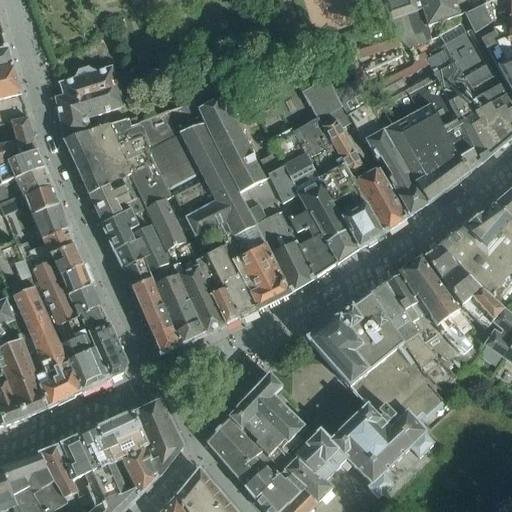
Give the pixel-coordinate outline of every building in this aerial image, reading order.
[(373,0),(375,5),(376,5),(380,7),(380,10),(379,13),(378,13),(381,22),(382,21),(385,23),(385,24),(391,22),(404,18),(423,11),(418,0),(373,0)] [(418,0),(423,11),(428,28),(434,26),(464,16),(464,17),(472,13),(466,0),(418,0)] [(510,21),(511,20),(511,0),(496,0),(497,1),(487,6),(472,13),(464,17),(472,31),(474,35),(489,26),(492,24),(510,21)] [(466,0),(472,13),(487,6),(497,1),(496,0),(466,0)] [(428,28),(423,11),(404,18),(418,46),(430,41),(429,31),(428,28)] [(404,18),(391,22),(397,41),(399,41),(411,49),(418,46),(404,18)] [(511,39),(511,20),(510,21),(492,24),(489,26),(494,35),(495,35),(500,43),(506,41),(510,39),(511,39)] [(511,56),(509,52),(506,41),(500,43),(495,35),(494,35),(489,26),(474,35),(493,70),(496,69),(511,96),(511,56)] [(511,109),(490,72),(493,70),(474,35),(472,31),(444,45),(447,50),(426,60),(429,66),(433,76),(433,77),(447,102),(446,102),(458,123),(456,124),(479,167),(511,138),(511,109)] [(0,69),(12,67),(6,49),(0,50),(0,69)] [(0,101),(21,97),(12,67),(0,69),(0,101)] [(124,108),(111,70),(94,75),(94,74),(88,70),(79,73),(75,79),(75,81),(59,86),(63,99),(55,99),(61,128),(62,135),(63,142),(87,132),(91,131),(90,125),(88,119),(124,108)] [(447,102),(433,77),(371,111),(383,133),(427,206),(468,176),(479,167),(456,124),(458,123),(446,102),(447,102)] [(313,124),(293,135),(358,252),(381,237),(374,224),(377,223),(367,206),(366,207),(322,129),(347,118),(342,108),(333,93),(326,81),(302,94),(317,121),(313,124)] [(357,83),(333,93),(342,108),(347,118),(348,118),(369,107),(368,105),(357,83)] [(300,241),(269,180),(264,182),(255,164),(254,158),(242,135),(217,88),(180,102),(182,108),(194,104),(203,124),(212,145),(255,228),(256,228),(263,241),(267,240),(284,274),(293,294),(315,280),(297,242),(300,241)] [(28,120),(21,97),(0,101),(0,126),(11,124),(27,121),(28,125),(29,124),(28,120)] [(87,132),(63,142),(76,169),(144,136),(152,152),(147,154),(165,192),(199,174),(180,137),(203,124),(194,104),(182,108),(138,124),(131,127),(130,124),(129,120),(91,131),(87,132)] [(427,206),(383,133),(371,111),(369,107),(348,118),(351,124),(362,144),(364,143),(379,166),(382,164),(390,178),(387,180),(409,218),(427,207),(427,206)] [(405,220),(377,172),(359,182),(355,174),(362,171),(341,130),(351,124),(348,118),(347,118),(322,129),(366,207),(367,206),(377,223),(374,224),(381,237),(405,220)] [(0,168),(37,154),(33,139),(30,129),(29,124),(28,125),(27,121),(11,124),(13,133),(16,144),(0,147),(0,168)] [(284,274),(267,240),(263,241),(256,228),(255,228),(212,145),(203,124),(180,137),(199,174),(204,183),(174,198),(195,239),(216,230),(225,248),(257,313),(277,302),(293,294),(284,274)] [(358,252),(293,135),(291,131),(271,142),(284,168),(334,262),(337,266),(358,252)] [(169,200),(147,154),(152,152),(144,136),(76,169),(89,196),(131,176),(140,199),(146,210),(165,202),(166,202),(165,202),(169,200)] [(0,168),(0,186),(2,186),(14,181),(44,170),(37,154),(0,168)] [(334,262),(284,168),(268,177),(269,180),(300,241),(297,242),(315,280),(337,266),(334,262)] [(44,170),(14,181),(23,200),(24,200),(52,189),(44,170)] [(140,199),(131,176),(89,196),(102,226),(123,217),(119,210),(128,205),(140,199)] [(59,207),(52,189),(24,200),(27,207),(31,217),(59,207)] [(511,193),(495,208),(511,222),(511,193)] [(167,256),(146,210),(140,199),(128,205),(138,229),(129,232),(135,244),(114,253),(123,271),(143,264),(141,259),(160,251),(163,258),(167,256)] [(203,260),(208,257),(200,241),(187,247),(166,202),(165,202),(146,210),(167,256),(205,337),(238,321),(220,286),(216,287),(203,260)] [(138,229),(128,205),(119,210),(123,217),(102,226),(114,253),(135,244),(129,232),(138,229)] [(68,230),(59,207),(31,217),(41,241),(68,230)] [(441,245),(438,247),(466,278),(491,300),(504,310),(506,313),(511,305),(511,222),(495,208),(485,215),(441,245)] [(74,247),(68,230),(41,241),(44,247),(49,258),(74,247)] [(61,348),(17,248),(14,242),(0,248),(0,286),(6,301),(9,310),(10,310),(12,313),(10,314),(18,332),(21,342),(25,352),(39,388),(46,411),(81,394),(60,348),(61,348)] [(87,337),(78,317),(68,298),(59,279),(49,258),(44,247),(30,253),(26,244),(17,248),(61,348),(60,348),(81,394),(110,380),(90,337),(87,337)] [(82,267),(74,247),(49,258),(59,279),(82,267)] [(438,247),(423,259),(461,307),(493,334),(496,328),(507,314),(507,313),(506,313),(504,310),(491,300),(466,278),(438,247)] [(257,313),(225,248),(208,257),(203,260),(216,287),(220,286),(238,321),(257,313)] [(150,280),(151,279),(152,281),(182,348),(205,337),(167,256),(163,258),(160,251),(141,259),(143,264),(150,280)] [(469,326),(458,312),(459,312),(420,261),(398,277),(423,317),(427,315),(452,348),(451,349),(459,360),(467,367),(477,356),(465,342),(469,339),(463,331),(469,326)] [(150,280),(143,264),(123,271),(131,290),(152,281),(151,279),(150,280)] [(91,288),(82,267),(59,279),(68,298),(91,288)] [(423,317),(398,277),(385,286),(435,361),(443,372),(447,369),(459,360),(451,349),(452,348),(427,315),(423,317)] [(182,348),(152,281),(131,290),(161,357),(182,348)] [(435,361),(385,286),(369,296),(423,376),(442,394),(455,379),(447,369),(443,372),(435,361)] [(100,308),(91,288),(68,298),(78,317),(100,308)] [(423,376),(369,296),(307,341),(367,408),(382,425),(415,398),(426,412),(443,396),(442,394),(423,376)] [(18,332),(10,314),(12,313),(10,310),(9,310),(6,301),(5,301),(0,303),(0,422),(2,429),(46,411),(39,388),(25,352),(21,342),(18,332)] [(109,329),(100,308),(78,317),(87,337),(90,337),(109,329)] [(511,317),(507,314),(496,328),(484,347),(511,366),(511,317)] [(126,367),(109,329),(90,337),(110,380),(122,375),(126,367)] [(294,453),(303,444),(296,437),(304,429),(273,398),(281,390),(269,377),(229,420),(261,454),(262,453),(264,456),(264,457),(272,465),(282,475),(285,473),(296,461),(294,459),(297,456),(294,453)] [(182,449),(159,402),(133,415),(148,450),(149,452),(162,447),(174,459),(182,449)] [(309,511),(332,490),(324,482),(341,466),(347,472),(352,467),(371,487),(367,490),(378,502),(391,489),(381,479),(410,452),(419,461),(432,448),(423,438),(425,436),(406,416),(389,433),(382,425),(367,408),(329,444),(319,433),(317,436),(305,447),(303,444),(294,453),(297,456),(294,459),(296,461),(285,473),(289,478),(302,491),(281,511),(309,511)] [(148,450),(133,415),(96,432),(110,466),(121,462),(148,450)] [(261,454),(229,420),(206,446),(244,490),(272,465),(264,457),(264,456),(262,453),(261,454)] [(110,466),(96,432),(80,439),(80,440),(95,474),(110,466)] [(72,485),(95,474),(80,440),(61,448),(68,465),(65,467),(72,485)] [(162,447),(149,452),(153,461),(148,464),(155,481),(160,477),(174,459),(162,447)] [(68,465),(61,448),(38,456),(48,477),(64,505),(66,507),(69,511),(83,511),(79,501),(77,501),(72,485),(65,467),(68,465)] [(153,461),(149,452),(148,450),(121,462),(139,499),(155,481),(148,464),(153,461)] [(48,477),(38,456),(0,470),(0,475),(17,511),(69,511),(66,507),(64,505),(48,477)] [(95,474),(72,485),(77,501),(79,501),(89,497),(94,510),(91,511),(125,511),(130,508),(139,499),(121,462),(110,466),(95,474)] [(282,475),(272,465),(244,490),(255,502),(283,476),(282,475)] [(234,511),(203,475),(198,470),(176,498),(185,511),(234,511)] [(17,511),(0,475),(0,511),(17,511)] [(279,480),(255,502),(263,511),(281,511),(302,491),(289,478),(283,484),(279,480)] [(185,511),(176,498),(165,511),(185,511)]
